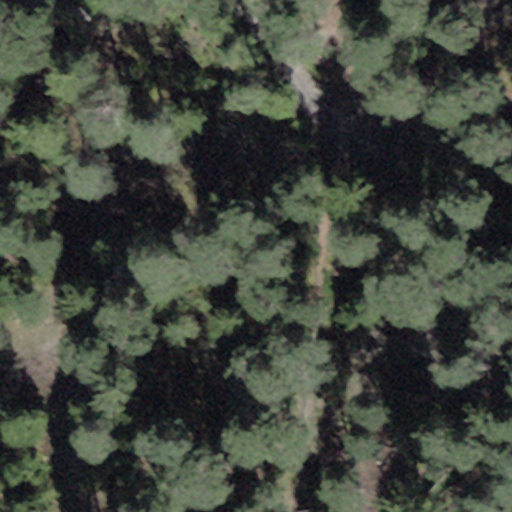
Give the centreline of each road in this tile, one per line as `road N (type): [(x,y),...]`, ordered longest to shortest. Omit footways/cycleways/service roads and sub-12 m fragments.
road 1 (track): [(339,143),(511,242)]
road 2 (track): [(239,0),(291,103),(339,143)]
road 3 (track): [(339,143),(511,115)]
road 4 (track): [(292,0),(339,143)]
